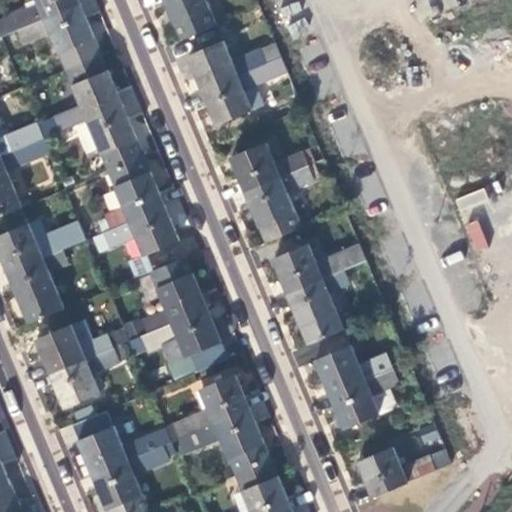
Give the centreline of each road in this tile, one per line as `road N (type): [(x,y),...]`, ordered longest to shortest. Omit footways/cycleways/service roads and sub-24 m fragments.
road 1 (residential): [(336,511),(120,0)]
road 2 (residential): [(498,435),(328,23)]
road 3 (residential): [(0,345),(68,511)]
